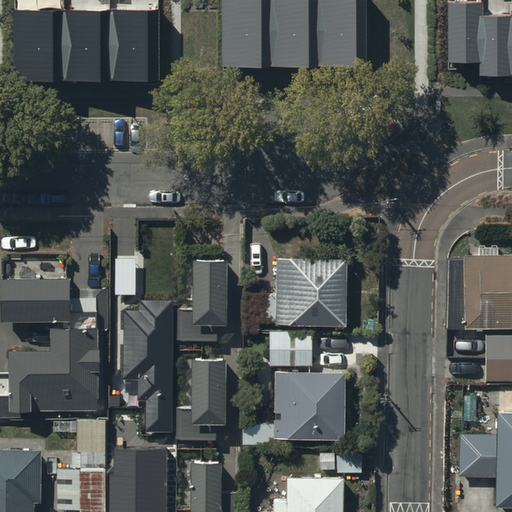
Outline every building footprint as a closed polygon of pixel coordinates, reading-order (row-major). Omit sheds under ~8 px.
[(368,0),(251,0),(224,0),(225,72),(369,70),(368,0)] [(485,6),(448,7),(448,66),(482,66),(482,79),(511,78),(511,17),(486,18),(485,6)] [(163,85),(163,14),(15,14),(15,85),(163,85)] [(341,308),(340,240),(272,241),(273,308),(341,308)] [(63,252),(0,250),(0,294),(45,296),(44,325),(3,324),(2,358),(0,357),(0,406),(17,407),(17,394),(94,396),(96,296),(62,295),(63,252)] [(511,257),(466,258),(466,331),(511,330),(511,257)] [(227,258),(194,258),(194,324),(227,324),(227,258)] [(173,434),(172,300),(139,300),(139,311),(123,311),(124,380),(137,380),(137,402),(145,402),(145,434),(173,434)] [(308,319),(266,320),(266,353),(309,353),(308,319)] [(511,337),(485,338),(484,383),(511,383),(511,337)] [(339,421),(339,353),(271,354),(271,421),(339,421)] [(227,359),(194,360),(194,425),(228,425),(227,359)] [(511,413),(499,414),(498,436),(461,434),(459,477),(497,479),(496,507),(511,507),(511,413)] [(74,424),(44,424),(44,429),(41,429),(41,444),(74,444),(74,424)] [(338,446),(337,466),(363,466),(364,446),(338,446)] [(166,511),(166,448),(112,448),(112,511),(166,511)] [(0,450),(0,511),(30,511),(31,503),(37,504),(38,451),(0,450)] [(223,511),(223,464),(190,464),(190,511),(223,511)] [(341,511),(342,467),(284,467),(284,491),(272,491),(272,506),(257,506),(257,511),(341,511)]
